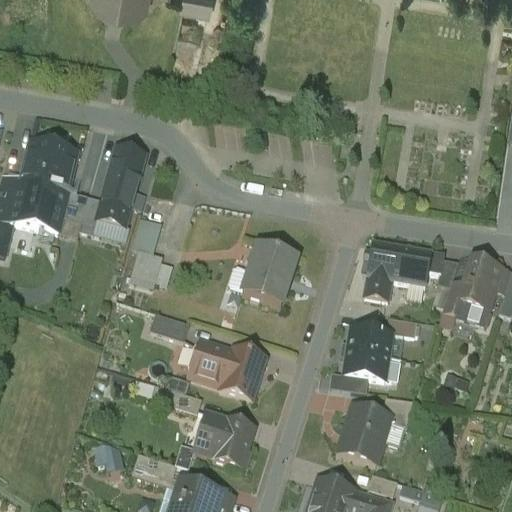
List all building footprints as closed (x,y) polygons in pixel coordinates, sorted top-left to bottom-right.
[(87,0),(95,10),(115,14),(136,18),(147,11),(149,0),(87,0)] [(212,3),(198,0),(180,0),(178,12),(209,18),(212,3)] [(77,158),(28,147),(20,184),(8,231),(20,234),(57,242),(62,222),(67,199),(77,158)] [(142,164),(115,156),(101,208),(102,209),(128,216),(142,164)] [(4,180),(0,198),(0,260),(13,263),(20,234),(8,231),(20,184),(4,180)] [(87,205),(67,199),(62,222),(81,227),(87,205)] [(101,208),(87,205),(81,227),(76,244),(88,247),(92,231),(96,231),(102,209),(101,208)] [(429,258),(372,248),(366,284),(363,304),(386,308),(390,288),(408,291),(405,306),(420,309),(423,294),(426,279),(438,282),(439,282),(442,266),(443,261),(429,259),(429,258)] [(295,264),(256,251),(256,252),(258,253),(251,277),(249,276),(248,277),(241,300),(241,301),(280,313),(295,264)] [(161,265),(137,258),(128,288),(152,295),(161,265)] [(13,263),(0,260),(0,273),(10,276),(13,263)] [(457,269),(442,266),(439,282),(438,282),(436,291),(449,295),(451,289),(457,269)] [(457,269),(451,289),(462,293),(469,270),(458,266),(457,269)] [(500,275),(470,266),(469,270),(462,293),(457,308),(458,309),(487,318),(500,275)] [(236,273),(232,275),(227,292),(229,296),(241,300),(248,277),(236,273)] [(511,318),(511,277),(497,321),(510,325),(511,318)] [(449,295),(441,320),(453,324),(458,309),(457,308),(462,293),(451,289),(449,295)] [(487,318),(458,309),(453,324),(483,333),(487,318)] [(188,331),(154,320),(148,338),(183,349),(188,331)] [(453,324),(441,320),(437,332),(449,336),(453,324)] [(388,325),(386,340),(391,341),(413,344),(415,329),(388,325)] [(386,340),(350,335),(347,351),(340,350),(338,364),(345,365),(342,382),(384,388),(391,341),(386,340)] [(232,358),(200,347),(199,351),(193,354),(187,375),(190,380),(189,384),(220,394),(220,396),(250,406),(256,388),(253,387),(260,366),(263,367),(263,365),(233,356),(232,358)] [(201,406),(166,395),(161,411),(196,422),(201,406)] [(413,408),(385,404),(380,421),(387,423),(385,430),(405,436),(413,408)] [(380,421),(351,412),(337,459),(375,471),(383,446),(381,445),(385,430),(387,423),(380,421)] [(224,426),(205,420),(192,460),(211,466),(211,467),(244,477),(249,459),(245,458),(253,434),(224,425),(224,426)] [(127,471),(123,449),(96,454),(100,476),(127,471)] [(175,473),(137,460),(130,482),(168,494),(175,473)] [(396,489),(371,481),(367,496),(391,503),(396,489)] [(430,484),(426,496),(405,489),(399,509),(408,511),(440,511),(448,490),(430,484)] [(228,511),(231,504),(179,487),(173,507),(178,509),(177,511),(228,511)] [(351,498),(317,487),(309,511),(346,511),(351,499),(351,498)] [(388,511),(389,510),(351,499),(346,511),(388,511)]
